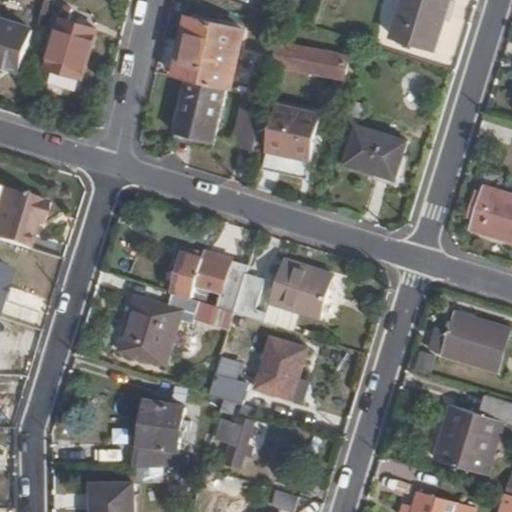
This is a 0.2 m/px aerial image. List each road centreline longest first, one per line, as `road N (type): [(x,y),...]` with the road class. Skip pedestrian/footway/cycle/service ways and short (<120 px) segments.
road 1 (residential): [(33,511),(32,429),(113,167)]
road 2 (residential): [(113,167),(419,260)]
road 3 (residential): [(499,0),(419,260)]
road 4 (residential): [(343,511),(419,260)]
road 5 (residential): [(113,167),(151,0)]
